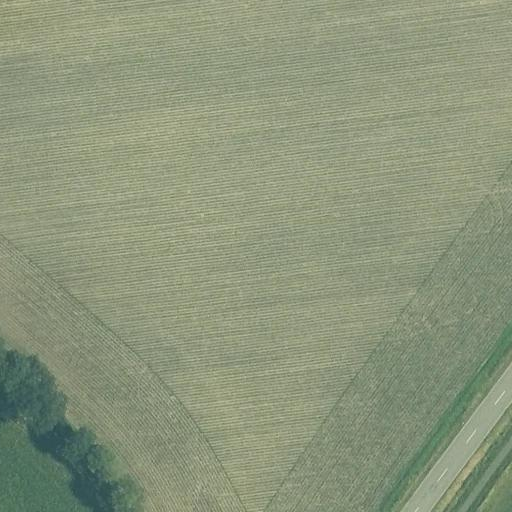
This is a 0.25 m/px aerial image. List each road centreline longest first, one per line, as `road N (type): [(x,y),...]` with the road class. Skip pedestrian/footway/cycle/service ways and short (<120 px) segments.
road 1 (track): [(0,390),(63,436),(127,511)]
road 2 (tertiary): [(419,511),(511,387)]
